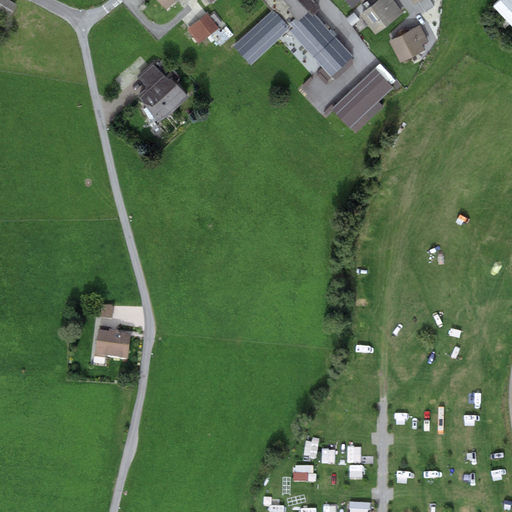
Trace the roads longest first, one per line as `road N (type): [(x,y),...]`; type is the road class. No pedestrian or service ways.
road 1 (residential): [(83,17),(109,163),(150,309),(145,385),(115,511)]
road 2 (track): [(382,405),(390,263),(428,135)]
